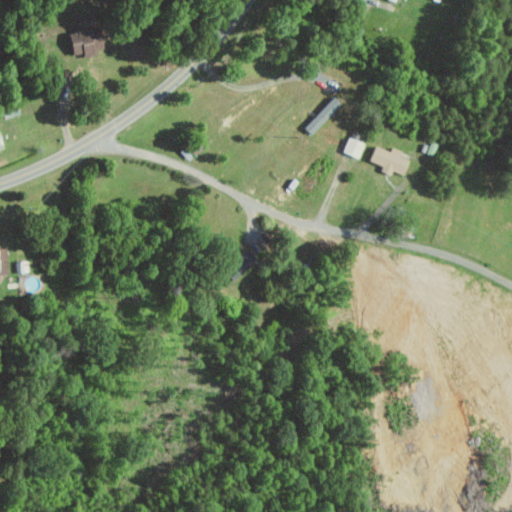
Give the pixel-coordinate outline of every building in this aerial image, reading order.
[(94,27),(83,30),(82,24),(71,27),(72,32),(63,34),(68,56),(79,53),(80,58),(92,55),(91,51),(99,49),(94,27)] [(338,104),(330,97),(302,126),(310,133),(338,104)] [(363,143),(345,137),(340,153),(358,159),(363,143)] [(387,175),(388,170),(401,174),(406,159),(396,156),(398,150),(388,147),(387,150),(372,145),(367,161),(380,165),(378,172),(387,175)] [(229,281),(254,260),(243,247),(218,268),(229,281)]
